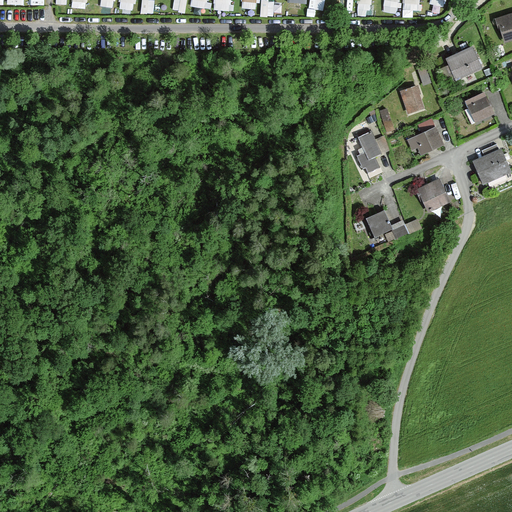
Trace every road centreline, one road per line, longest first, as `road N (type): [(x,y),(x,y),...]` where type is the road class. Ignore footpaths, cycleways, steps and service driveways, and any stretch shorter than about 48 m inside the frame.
road 1 (residential): [(395,500),(402,394),(422,324),(470,216),(450,157)]
road 2 (tertiary): [(395,500),(511,449)]
